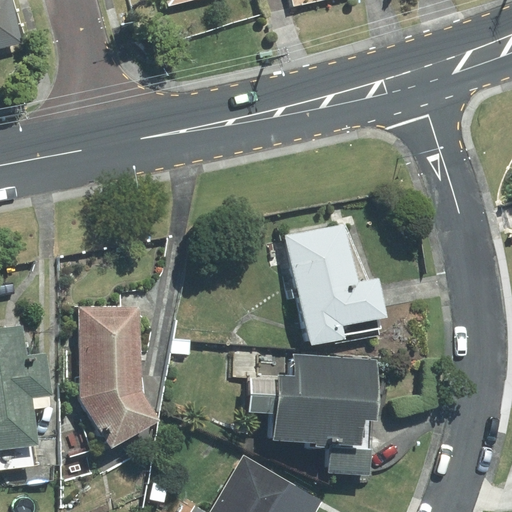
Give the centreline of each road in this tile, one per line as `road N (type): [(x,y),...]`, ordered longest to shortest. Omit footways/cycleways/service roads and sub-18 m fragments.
road 1 (residential): [(448,511),(478,397),(480,319),(465,235),(415,74)]
road 2 (tertiary): [(105,145),(415,74)]
road 3 (residential): [(69,0),(105,145)]
